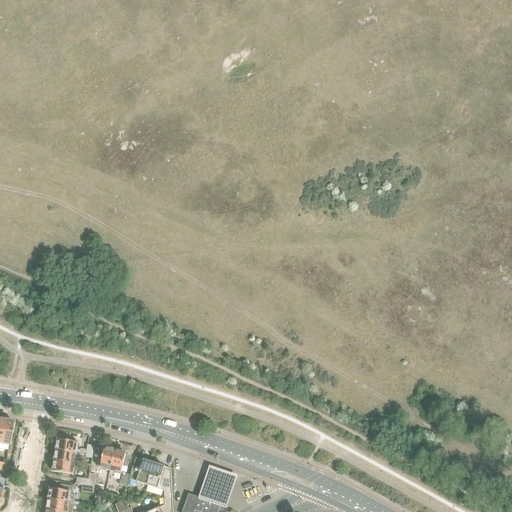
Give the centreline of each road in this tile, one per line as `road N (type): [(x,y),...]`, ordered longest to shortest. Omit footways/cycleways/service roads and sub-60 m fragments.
road 1 (track): [(511,475),(58,200),(0,187)]
road 2 (unknown): [(487,511),(310,411),(117,328),(0,267)]
road 3 (secondary): [(316,487),(152,428),(36,404)]
